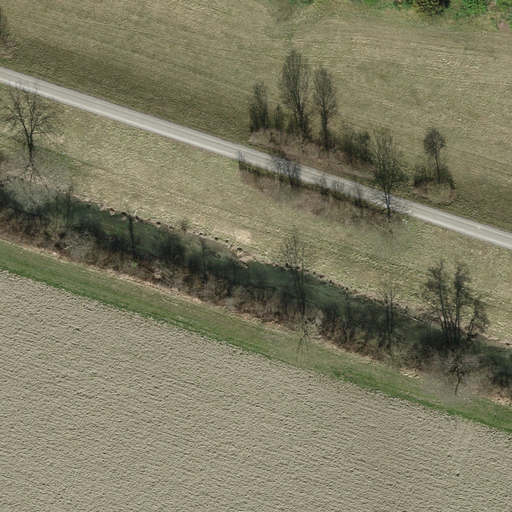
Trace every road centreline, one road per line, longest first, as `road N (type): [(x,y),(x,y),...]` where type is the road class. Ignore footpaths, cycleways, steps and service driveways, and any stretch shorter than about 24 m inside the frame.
road 1 (track): [(0,73),(511,240)]
road 2 (track): [(0,11),(511,176)]
